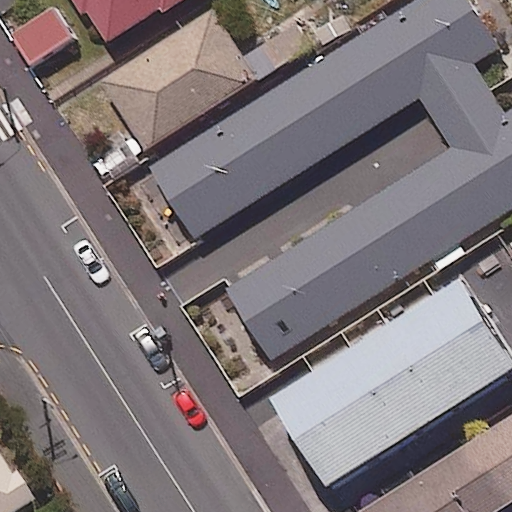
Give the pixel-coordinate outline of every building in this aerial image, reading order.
[(196,0),(78,0),(107,51),(196,0)] [(504,53),(470,0),(431,0),(156,174),(201,245),(427,102),(459,154),(233,296),(278,368),(511,220),(511,119),(510,121),(477,70),(504,53)] [(78,43),(59,13),(18,39),(37,69),(78,43)] [(264,88),(219,17),(108,87),(152,158),(264,88)] [(317,58),(303,30),(267,48),(280,76),(317,58)] [(511,389),(511,358),(470,293),(282,413),(338,500),(511,389)] [(511,425),(373,511),(508,511),(511,510),(511,425)] [(0,511),(29,511),(34,509),(0,455),(0,511)]
